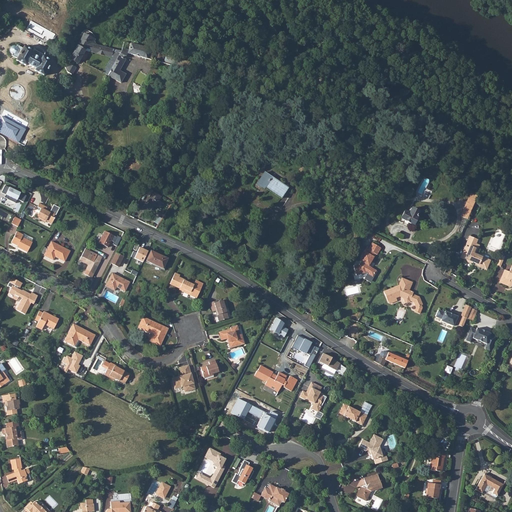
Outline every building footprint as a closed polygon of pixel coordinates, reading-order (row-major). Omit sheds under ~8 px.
[(71,55),(70,59),(77,63),(79,60),(88,42),(92,45),(91,49),(111,55),(113,50),(108,48),(93,44),(94,40),(83,34),(71,55)] [(130,44),(127,53),(146,59),(148,49),(130,44)] [(21,48),(16,46),(12,46),(9,48),(9,52),(11,53),(11,55),(16,57),(15,59),(25,65),(27,63),(35,68),(34,70),(43,76),(51,62),(43,57),(40,60),(31,54),(33,52),(22,46),(21,48)] [(112,55),(103,72),(108,75),(120,82),(125,74),(118,71),(125,60),(124,59),(127,53),(113,50),(111,55),(112,55)] [(166,54),(163,63),(173,66),(172,69),(178,71),(179,67),(187,70),(191,57),(167,51),(166,54)] [(0,112),(26,127),(33,116),(1,98),(0,99),(0,112)] [(264,172),(256,185),(263,189),(264,187),(281,198),(288,187),(264,172)] [(148,200),(146,203),(152,207),(160,195),(152,191),(147,199),(148,200)] [(469,198),(465,206),(466,206),(472,209),(476,200),(469,198)] [(39,208),(35,217),(44,221),(50,223),(52,218),(54,213),(49,211),(48,212),(44,210),(45,207),(37,203),(35,207),(39,208)] [(418,212),(411,208),(408,213),(404,211),(400,218),(412,225),(416,218),(415,217),(418,212)] [(15,216),(12,223),(19,227),(22,219),(15,216)] [(113,242),(115,237),(103,231),(97,242),(106,247),(110,240),(113,242)] [(14,232),(8,243),(15,246),(15,247),(25,253),(30,242),(20,237),(21,235),(14,232)] [(465,247),(460,258),(471,263),(472,261),(476,263),(475,264),(478,265),(477,266),(482,268),(483,267),(486,268),(489,261),(486,260),(487,259),(473,253),(476,247),(474,247),(477,240),(469,237),(467,243),(470,245),(468,248),(465,247)] [(42,245),(39,251),(44,253),(43,255),(52,259),(54,254),(57,256),(56,257),(64,260),(69,250),(50,240),(47,248),(42,245)] [(366,270),(369,272),(370,270),(375,273),(376,270),(368,266),(370,262),(371,262),(376,254),(377,254),(381,248),(372,243),(368,249),(366,248),(361,256),(362,257),(360,260),(361,261),(359,265),(354,267),(357,275),(365,272),(366,270)] [(150,251),(146,261),(163,268),(167,258),(150,251)] [(82,252),(78,260),(86,264),(84,269),(92,273),(99,260),(82,252)] [(116,252),(110,263),(118,267),(123,256),(116,252)] [(508,272),(504,270),(499,282),(511,287),(511,283),(511,265),(508,272)] [(200,287),(193,284),(178,276),(179,275),(174,272),(169,283),(182,289),(181,291),(187,293),(195,297),(200,287)] [(111,273),(105,287),(114,291),(115,287),(125,292),(129,282),(111,273)] [(340,276),(332,288),(337,291),(342,282),(340,281),(342,278),(340,276)] [(7,293),(12,296),(13,294),(17,297),(20,299),(15,310),(24,314),(29,303),(32,304),(36,296),(30,293),(29,295),(24,292),(23,294),(20,292),(20,291),(16,289),(17,287),(18,288),(20,284),(13,280),(13,281),(10,279),(7,285),(11,287),(10,289),(7,293)] [(400,287),(384,292),(388,302),(389,301),(397,298),(399,298),(402,299),(402,301),(402,303),(405,304),(408,304),(409,302),(415,305),(417,309),(416,312),(421,314),(423,310),(422,307),(423,306),(421,298),(411,294),(412,292),(410,291),(413,284),(403,279),(400,286),(400,287)] [(216,300),(208,302),(211,311),(214,310),(218,321),(228,318),(225,307),(227,306),(225,299),(216,301),(216,300)] [(463,308),(460,316),(461,316),(458,325),(463,327),(466,318),(470,311),(463,308)] [(477,310),(471,308),(470,311),(466,318),(473,321),(477,310)] [(438,310),(435,316),(441,318),(440,320),(453,326),(456,317),(444,311),(444,313),(438,310)] [(37,312),(33,320),(36,322),(34,327),(40,330),(43,324),(52,329),(57,319),(42,311),(40,314),(37,312)] [(142,317),(137,327),(152,334),(149,340),(159,345),(167,328),(142,317)] [(276,319),(270,329),(284,337),(288,329),(282,327),(284,324),(276,319)] [(63,340),(72,344),(75,338),(78,339),(90,344),(95,334),(72,322),(63,340)] [(230,327),(218,331),(220,339),(228,337),(229,340),(227,340),(230,346),(244,342),(241,333),(239,334),(236,324),(230,326),(230,327)] [(476,330),(471,328),(465,340),(470,342),(472,338),(486,344),(484,349),(489,351),(494,338),(489,336),(490,334),(477,328),(476,330)] [(298,336),(291,348),(309,356),(304,366),(309,369),(319,349),(310,345),(312,343),(298,336)] [(83,356),(74,352),(71,358),(67,356),(64,363),(67,364),(64,370),(66,371),(67,369),(77,374),(81,365),(79,364),(83,356)] [(376,360),(375,362),(382,366),(385,360),(401,366),(400,369),(403,370),(407,360),(387,352),(385,357),(376,354),(374,359),(376,360)] [(331,357),(322,353),(318,361),(336,370),(340,363),(331,357)] [(206,363),(199,365),(202,376),(211,373),(211,372),(218,370),(216,362),(214,362),(213,358),(207,360),(209,364),(206,365),(206,363)] [(105,372),(104,373),(109,376),(110,375),(125,383),(131,373),(115,365),(116,364),(111,361),(109,363),(105,361),(102,367),(106,369),(105,372)] [(176,373),(169,375),(173,387),(181,385),(183,389),(193,386),(187,362),(177,365),(179,374),(176,375),(176,373)] [(284,388),(287,390),(293,378),(290,377),(288,380),(286,379),(287,377),(280,374),(277,379),(272,376),(273,374),(266,371),(266,370),(262,367),(259,373),(257,374),(256,376),(265,382),(266,381),(268,382),(268,383),(267,386),(272,388),(273,387),(276,389),(275,390),(279,393),(282,385),(285,386),(284,388)] [(293,378),(287,390),(290,391),(296,380),(293,378)] [(301,391),(298,396),(312,403),(310,407),(317,411),(320,406),(319,403),(320,401),(320,399),(321,396),(317,394),(318,393),(317,392),(313,390),(315,385),(309,382),(307,387),(304,393),(301,391)] [(14,392),(1,395),(2,401),(6,401),(7,404),(5,405),(7,414),(17,412),(16,408),(18,408),(18,404),(20,404),(18,398),(15,399),(14,392)] [(239,398),(231,413),(243,419),(247,410),(262,418),(258,427),(269,433),(279,415),(270,410),(269,414),(239,398)] [(341,407),(339,411),(343,413),(342,414),(361,424),(365,414),(357,410),(342,402),(340,406),(341,407)] [(18,420),(6,422),(7,427),(1,428),(2,433),(5,432),(6,438),(7,438),(8,440),(7,441),(8,447),(18,445),(17,439),(22,438),(21,431),(18,432),(17,426),(19,425),(18,420)] [(383,460),(381,455),(378,445),(381,438),(371,434),(367,441),(361,438),(357,446),(364,450),(368,448),(372,458),(373,458),(374,463),(383,460)] [(211,448),(206,456),(216,462),(214,465),(218,467),(211,480),(199,473),(196,480),(214,488),(226,466),(223,465),(226,459),(220,456),(221,453),(211,448)] [(425,464),(425,469),(441,472),(441,467),(443,458),(444,458),(445,453),(432,451),(429,464),(425,464)] [(16,472),(6,476),(8,482),(16,480),(17,483),(27,480),(25,475),(26,475),(24,469),(21,470),(20,468),(21,468),(20,459),(11,460),(12,469),(15,469),(16,472)] [(235,473),(231,481),(236,483),(238,480),(244,483),(247,477),(249,478),(253,470),(249,468),(248,469),(246,468),(249,462),(244,459),(238,469),(239,470),(237,474),(235,473)] [(83,467),(81,472),(87,475),(90,468),(83,467)] [(372,477),(371,474),(363,477),(365,483),(360,485),(355,495),(365,500),(370,490),(381,487),(378,478),(376,479),(375,476),(372,477)] [(481,494),(483,491),(486,486),(489,487),(493,490),(491,493),(496,496),(502,485),(492,479),(483,474),(474,490),(481,494)] [(288,493),(270,483),(267,488),(265,487),(260,495),(269,500),(269,501),(279,506),(281,502),(283,501),(284,502),(288,493)] [(427,490),(425,498),(437,499),(438,492),(439,485),(427,483),(426,488),(427,488),(427,490)] [(162,495),(167,497),(171,488),(163,484),(162,495)] [(83,507),(88,507),(87,504),(94,503),(93,499),(87,499),(87,502),(82,503),(82,507),(83,507)] [(45,511),(43,510),(46,507),(42,504),(40,506),(35,501),(33,503),(32,501),(29,503),(30,504),(24,510),(26,511),(45,511)] [(107,509),(106,511),(129,511),(129,503),(119,503),(119,501),(110,502),(111,509),(107,509)] [(145,505),(141,511),(162,511),(158,509),(160,505),(153,502),(150,508),(145,505)] [(88,507),(83,507),(82,511),(93,511),(96,511),(95,503),(94,503),(87,504),(88,507)]
